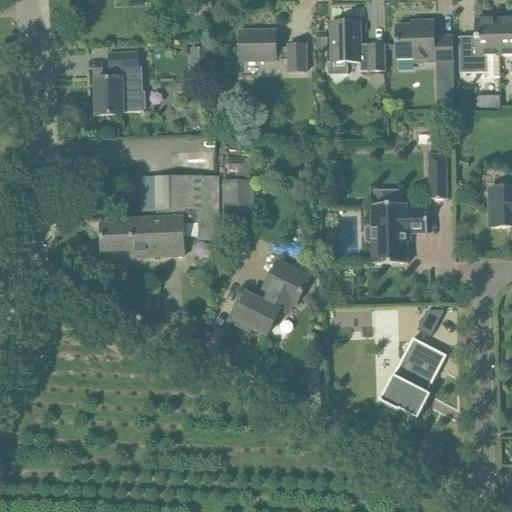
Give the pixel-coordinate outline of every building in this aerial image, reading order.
[(486,58),(499,58),(498,20),(476,21),(477,45),(459,46),(460,66),(460,75),(487,75),(486,58)] [(511,20),(498,20),(499,58),(511,57),(511,20)] [(454,64),(454,58),(453,38),(435,38),(435,22),(411,23),(411,27),(396,27),(397,47),(397,62),(415,61),(415,65),(454,64)] [(386,74),(386,66),(386,46),(361,47),(361,24),(331,24),(332,44),(332,65),(329,65),(329,77),(349,77),(348,65),(359,65),(360,74),(386,74)] [(307,74),(307,66),(306,46),(288,46),(288,49),(277,49),(277,32),(240,33),(240,53),(240,64),(276,62),(276,61),(288,61),(288,74),(307,74)] [(210,49),(197,49),(198,74),(211,74),(210,49)] [(140,55),(109,55),(110,72),(111,72),(111,80),(95,80),(97,117),(126,116),(126,114),(144,113),(143,111),(146,111),(146,94),(143,94),(142,69),(140,69),(140,55)] [(474,95),(458,95),(458,111),(475,110),(474,95)] [(488,97),(477,98),(477,111),(488,110),(488,97)] [(446,156),(429,156),(429,201),(447,201),(446,156)] [(217,179),(141,181),(142,214),(158,214),(158,217),(148,218),(148,223),(134,223),(134,221),(117,222),(117,226),(102,227),(103,252),(133,251),(134,260),(186,258),(185,239),(198,238),(198,241),(219,241),(217,179)] [(254,225),(253,183),(224,183),(224,226),(254,225)] [(511,189),(490,190),(490,230),(511,229),(511,189)] [(407,210),(407,206),(371,206),(371,228),(368,228),(365,231),(366,242),(368,245),(372,245),(373,266),(408,265),(407,235),(428,235),(427,209),(407,210)] [(277,319),(280,312),(289,317),(294,309),(295,310),(312,280),(280,262),(268,287),(271,288),(263,303),(248,296),(241,309),(237,307),(229,322),(250,333),(252,329),(268,337),(277,319)] [(428,313),(418,331),(432,338),(445,313),(445,312),(428,313)] [(349,322),(348,381),(380,382),(381,323),(349,322)] [(412,343),(380,404),(401,414),(402,413),(418,422),(432,396),(428,395),(430,391),(448,358),(445,356),(414,340),(412,343)]
